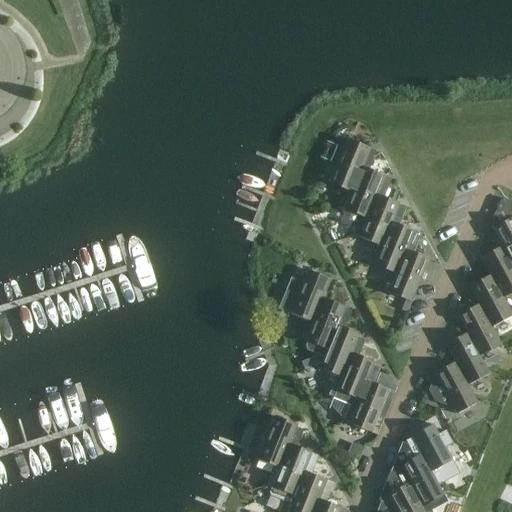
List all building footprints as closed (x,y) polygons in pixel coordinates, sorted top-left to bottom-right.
[(329,183),(346,189),(351,191),(354,186),(362,168),(367,170),(372,159),(367,156),(369,149),(347,140),(343,149),(338,147),(331,163),(336,165),(329,183)] [(367,170),(362,168),(354,186),(351,191),(344,210),(361,217),(366,219),(368,213),(369,214),(376,195),(384,198),(387,191),(380,188),(384,177),(367,170)] [(339,208),(344,210),(351,191),(346,189),(339,208)] [(369,214),(368,213),(366,219),(359,237),(359,238),(378,246),(381,247),(383,241),(384,241),(391,223),(398,226),(401,218),(394,216),(399,204),(384,198),(376,195),(369,214)] [(359,237),(366,219),(361,217),(354,235),(359,237)] [(511,218),(492,229),(502,247),(511,264),(511,263),(511,218)] [(381,247),(376,260),(373,265),(396,274),(398,269),(406,251),(414,232),(398,226),(391,223),(384,241),(383,241),(381,247)] [(376,260),(381,247),(378,246),(376,247),(372,258),(376,260)] [(511,293),(511,263),(511,264),(502,247),(481,258),(490,276),(500,293),(503,298),(511,293)] [(398,269),(396,274),(390,288),(388,293),(405,300),(411,302),(428,260),(406,251),(398,269)] [(307,321),(302,333),(302,334),(307,336),(322,299),(330,280),(307,271),(306,274),(302,273),(292,277),(279,309),(307,321)] [(511,315),(503,298),(500,293),(490,276),(469,287),(478,305),(479,305),(488,322),(491,327),(511,316),(511,315)] [(304,341),(307,342),(305,346),(307,350),(318,355),(324,357),(329,345),(337,326),(344,329),(348,318),(341,315),(345,308),(322,299),(307,336),(304,341)] [(412,303),(411,302),(405,300),(401,310),(405,312),(409,310),(412,303)] [(491,327),(488,322),(479,305),(478,305),(457,316),(467,334),(476,351),(479,356),(501,345),(491,327)] [(344,329),(337,326),(329,345),(324,357),(322,363),(319,369),(337,376),(341,378),(344,372),(351,354),(352,354),(359,335),(344,329)] [(479,356),(476,351),(467,334),(445,345),(455,363),(465,380),(468,386),(489,374),(479,356)] [(343,415),(351,418),(358,400),(359,400),(366,382),(367,382),(371,370),(374,363),(352,354),(351,354),(344,372),(341,378),(336,390),(333,398),(348,404),(343,415)] [(477,403),(468,386),(465,380),(455,363),(434,374),(444,393),(439,396),(435,388),(430,386),(428,391),(434,402),(444,406),(450,404),(455,415),(477,403)] [(392,396),(387,394),(389,391),(367,382),(366,382),(359,400),(358,400),(351,418),(351,419),(349,424),(372,433),(374,428),(379,416),(384,418),(383,420),(386,421),(396,395),(393,394),(392,396)] [(271,424),(257,460),(274,467),(279,469),(289,445),(297,426),(274,417),(271,424)] [(415,444),(409,447),(415,458),(420,455),(421,455),(430,472),(435,481),(438,485),(459,474),(444,447),(452,443),(445,430),(437,434),(433,425),(411,437),(415,444)] [(270,491),(269,492),(270,496),(271,497),(286,502),(291,504),(294,496),(304,472),(304,473),(312,454),(289,445),(279,469),(274,482),(272,486),(271,487),(270,491)] [(350,446),(348,453),(357,456),(360,448),(354,445),(350,446)] [(403,472),(395,476),(402,488),(409,484),(421,507),(422,506),(424,511),(426,511),(446,502),(443,495),(438,485),(435,481),(430,472),(421,455),(420,455),(415,458),(399,466),(403,472)] [(267,484),(265,489),(270,491),(271,487),(272,486),(274,482),(279,469),(274,467),(267,484)] [(288,509),(287,511),(313,511),(318,500),(319,500),(326,483),(326,481),(304,473),(304,472),(294,496),(291,504),(288,509)] [(402,488),(388,495),(390,499),(396,511),(424,511),(422,506),(421,507),(409,484),(402,488)] [(346,511),(347,511),(341,509),(336,507),(337,505),(336,503),(330,500),(327,501),(326,503),(319,500),(318,500),(313,511),(346,511)] [(286,502),(281,511),(287,511),(288,509),(291,504),(286,502)]
